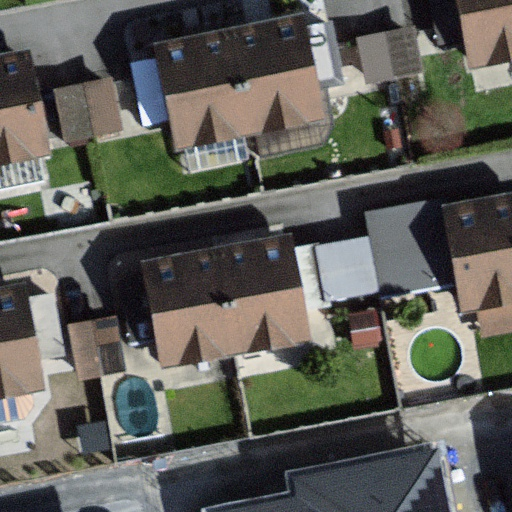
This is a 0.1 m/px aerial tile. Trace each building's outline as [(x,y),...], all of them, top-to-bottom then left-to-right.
[(511,0),(458,0),(473,70),(511,62),(511,0)] [(199,39),(163,47),(183,140),(323,110),(303,17),(262,26),(199,39)] [(366,72),(420,61),(411,17),(357,28),(366,72)] [(28,52),(0,58),(0,160),(49,149),(28,52)] [(55,80),(68,131),(122,118),(109,66),(55,80)] [(511,195),(449,206),(463,282),(467,308),(481,306),(484,330),(511,325),(511,195)] [(448,197),(368,211),(383,296),(463,282),(449,206),(448,197)] [(185,254),(150,261),(168,362),(310,336),(292,236),(251,243),(185,254)] [(0,393),(46,385),(28,284),(0,288),(0,393)] [(78,366),(123,360),(116,308),(70,314),(78,366)] [(445,511),(435,455),(300,480),(305,503),(256,511),(445,511)]
